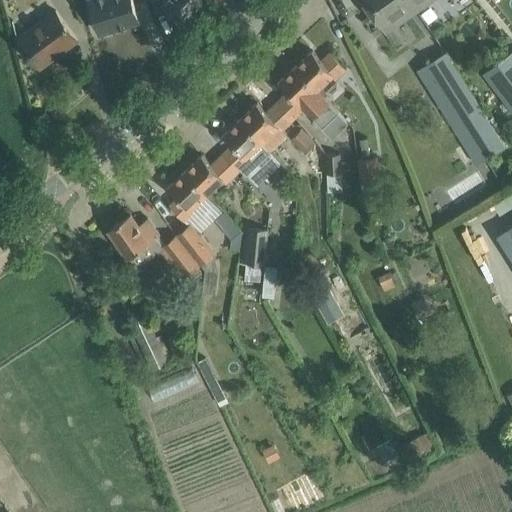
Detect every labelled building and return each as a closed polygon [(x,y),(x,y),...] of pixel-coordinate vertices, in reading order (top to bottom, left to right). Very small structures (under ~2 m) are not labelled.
[(89,0),(94,14),(91,15),(95,28),(98,27),(100,32),(139,20),(132,0),(89,0)] [(152,0),(157,14),(165,7),(180,23),(202,2),(200,0),(152,0)] [(414,7),(409,0),(362,0),(381,26),(393,17),(396,20),(414,7)] [(77,39),(65,23),(55,10),(18,38),(39,67),(40,66),(38,63),(59,47),(61,50),(77,39)] [(312,50),(295,66),(317,88),(333,73),(336,76),(345,68),(344,67),(330,52),(322,60),(312,50)] [(511,50),(483,72),(511,109),(511,50)] [(446,52),(417,70),(476,163),(505,145),(446,52)] [(295,66),(279,82),(288,92),(280,100),(295,116),(303,108),(311,116),(311,117),(313,120),(314,119),(322,128),(339,112),(317,88),(295,66)] [(257,102),(240,118),(262,141),(270,150),(287,134),(281,129),(290,120),(275,104),(267,112),(257,102)] [(240,118),(224,134),(233,144),(224,152),(239,168),(246,175),(255,166),(271,152),(270,150),(262,141),(240,118)] [(326,181),(326,153),(302,127),(290,137),(303,152),(301,154),(306,156),(310,152),(315,157),(310,161),(315,172),(321,172),(321,181),(326,181)] [(326,153),(326,181),(328,181),(328,188),(342,188),(341,153),(326,153)] [(202,154),(185,170),(206,193),(223,177),(226,181),(235,172),(220,156),(212,164),(202,154)] [(376,156),(356,159),(360,183),(380,180),(376,156)] [(185,170),(168,186),(178,196),(169,204),(183,219),(192,210),(190,208),(206,193),(185,170)] [(224,211),(215,219),(231,238),(241,230),(225,212),(224,211)] [(130,213),(109,228),(120,244),(129,256),(136,266),(158,250),(152,240),(156,237),(159,235),(159,234),(147,217),(138,224),(130,213)] [(265,265),(265,262),(268,216),(263,216),(263,228),(249,227),(245,279),(260,281),(262,264),(265,265)] [(443,229),(501,387),(511,383),(511,325),(473,218),(443,229)] [(511,219),(492,231),(511,263),(511,219)] [(189,225),(177,234),(200,264),(214,253),(216,251),(199,229),(193,222),(189,225)] [(177,234),(162,246),(185,275),(200,264),(177,234)] [(265,264),(262,296),(274,297),(277,265),(265,264)] [(418,319),(431,313),(423,297),(410,302),(418,319)] [(155,311),(137,317),(156,368),(173,362),(155,311)] [(206,356),(197,361),(219,404),(228,399),(206,356)] [(193,370),(151,391),(157,403),(199,381),(193,370)] [(389,437),(378,443),(387,459),(398,453),(389,437)]
